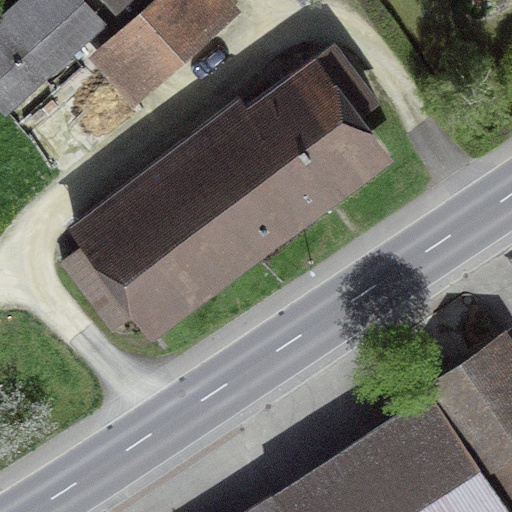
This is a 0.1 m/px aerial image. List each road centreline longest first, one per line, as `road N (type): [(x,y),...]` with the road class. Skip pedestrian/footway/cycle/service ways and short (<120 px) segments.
road 1 (primary): [(511,194),(23,511)]
road 2 (track): [(0,274),(95,175),(298,0)]
road 3 (track): [(482,214),(320,0)]
road 4 (track): [(156,430),(16,264)]
